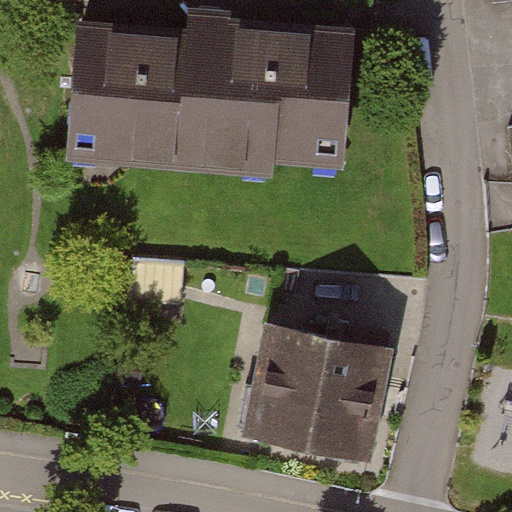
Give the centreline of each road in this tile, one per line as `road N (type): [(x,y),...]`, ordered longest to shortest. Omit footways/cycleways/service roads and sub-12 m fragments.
road 1 (residential): [(430,0),(457,226),(447,378),(414,511)]
road 2 (residential): [(0,477),(212,511)]
